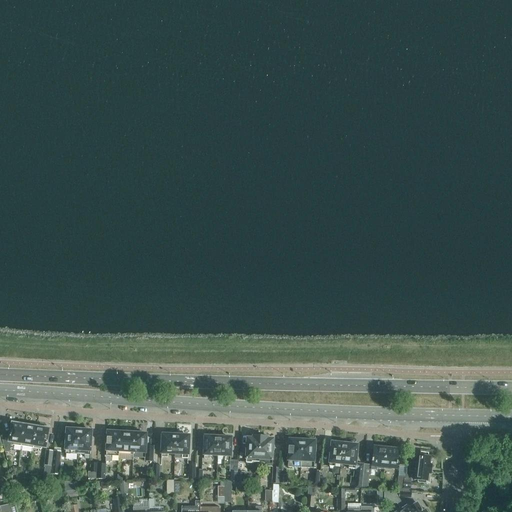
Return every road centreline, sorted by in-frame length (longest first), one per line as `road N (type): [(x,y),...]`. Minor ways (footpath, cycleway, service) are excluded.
road 1 (secondary): [(511,389),(0,375)]
road 2 (secondary): [(0,391),(457,416)]
